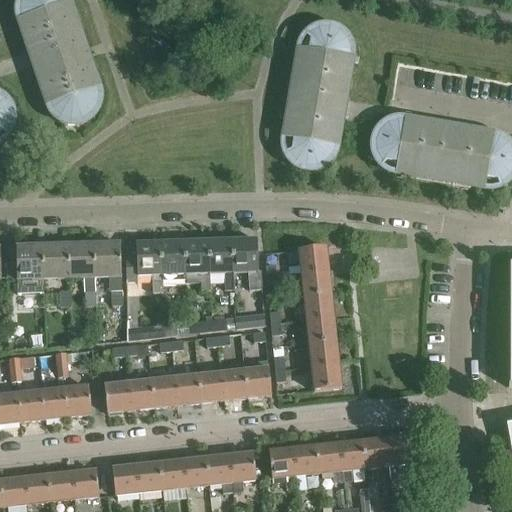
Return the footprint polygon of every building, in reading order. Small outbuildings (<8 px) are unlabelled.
[(16,9),(15,13),(15,18),(16,23),(21,21),(31,51),(36,66),(50,108),(46,109),(48,114),(50,117),(53,121),(57,123),(61,125),(66,127),(70,127),(75,127),(79,126),(83,124),(87,122),(91,119),(94,115),(96,111),(97,107),(98,102),(98,97),(97,93),(86,61),(82,51),(68,10),(62,12),(57,0),(19,0),(17,4),(16,9)] [(301,56),(287,137),(294,139),(291,154),(287,155),(289,160),(292,163),(295,167),(299,169),(303,171),(308,173),(312,173),(317,173),(321,172),(326,170),(329,167),(333,164),(336,160),(338,156),(339,151),(334,150),(339,123),(342,101),(349,60),(354,61),(355,57),(354,52),(353,48),(352,44),(349,40),(346,37),(343,34),(339,32),(335,31),(331,30),(326,30),(322,30),(318,32),(314,34),(310,36),(307,40),(310,42),(308,58),(301,56)] [(0,134),(3,134),(6,137),(8,133),(10,129),(12,125),(13,121),(12,116),(12,112),(10,108),(8,104),(5,101),(2,98),(0,96),(0,134)] [(373,142),(373,147),(374,152),(375,156),(377,160),(380,164),(383,167),(385,164),(401,167),(400,174),(481,188),(482,181),(497,183),(499,187),(503,185),(507,183),(510,180),(511,176),(511,147),(510,145),(507,142),(503,139),(499,137),(495,136),(494,141),(403,125),(404,120),(400,120),(395,120),(390,122),(386,124),(382,126),(379,130),(377,134),(375,138),(373,142)] [(257,243),(232,244),(233,278),(248,277),(249,294),(262,293),(261,276),(258,276),(257,243)] [(232,244),(208,245),(209,279),(210,279),(224,278),(224,294),(234,293),(233,278),(232,244)] [(184,245),(160,246),(161,280),(162,280),(185,279),(184,245)] [(208,245),(184,245),(185,279),(186,287),(200,286),(201,294),(210,294),(210,279),(209,279),(208,245)] [(136,260),(126,260),(126,286),(138,286),(139,281),(152,281),(152,297),(163,297),(162,280),(161,280),(160,246),(136,247),(136,260)] [(120,247),(94,248),(95,283),(96,283),(109,282),(109,295),(110,295),(111,309),(122,309),(122,294),(121,282),(120,247)] [(94,248),(68,249),(69,284),(84,283),(84,295),(96,294),(96,283),(95,283),(94,248)] [(43,249),(16,250),(16,265),(17,283),(17,285),(44,284),(43,249)] [(68,249),(43,249),(44,284),(69,284),(68,249)] [(325,251),(297,253),(297,254),(300,278),(328,275),(325,251)] [(16,265),(7,266),(8,284),(17,283),(16,265)] [(266,269),(266,270),(267,281),(276,280),(275,269),(266,269)] [(328,275),(300,278),(302,301),(331,298),(328,275)] [(276,280),(267,281),(268,293),(277,292),(276,280)] [(96,294),(84,295),(85,310),(97,310),(96,294)] [(70,295),(59,296),(59,311),(71,311),(70,295)] [(331,298),(302,301),(305,324),(333,321),(331,298)] [(279,315),(270,316),(271,328),(280,327),(279,315)] [(235,320),(234,320),(236,333),(265,330),(264,317),(235,320)] [(234,320),(211,323),(212,335),(235,333),(236,333),(234,320)] [(333,321),(305,324),(307,347),(336,344),(333,321)] [(211,323),(187,326),(188,338),(212,335),(211,323)] [(85,327),(73,328),(73,346),(85,346),(85,327)] [(177,327),(163,328),(164,341),(179,340),(177,327)] [(280,327),(271,328),(272,339),(281,338),(280,327)] [(163,328),(127,332),(127,345),(164,341),(163,328)] [(265,334),(252,335),(254,347),(266,346),(265,334)] [(229,338),(217,339),(218,351),(231,350),(229,338)] [(217,339),(205,341),(207,352),(218,351),(217,339)] [(183,343),(170,344),(172,356),(184,355),(183,343)] [(170,344),(158,346),(160,357),(172,356),(170,344)] [(336,344),(307,347),(310,370),(338,367),(336,344)] [(136,348),(124,349),(125,361),(138,360),(136,348)] [(124,349),(112,351),(113,362),(125,361),(124,349)] [(283,351),(273,351),(274,363),(284,362),(283,351)] [(78,355),(66,357),(67,365),(79,363),(78,355)] [(60,358),(55,358),(56,369),(68,368),(67,365),(66,357),(60,358)] [(19,362),(8,363),(9,374),(20,373),(19,362)] [(284,362),(274,363),(275,374),(285,373),(284,362)] [(257,372),(244,374),(247,402),(271,399),(268,371),(268,363),(256,365),(257,372)] [(338,367),(310,370),(313,395),(341,391),(338,367)] [(68,368),(56,369),(57,381),(63,380),(69,380),(68,368)] [(20,373),(9,374),(11,386),(16,385),(22,385),(20,373)] [(285,373),(275,374),(276,386),(286,385),(285,373)] [(244,374),(221,376),(224,404),(247,402),(244,374)] [(221,376),(198,379),(201,407),(224,404),(221,376)] [(198,379),(175,381),(178,409),(201,407),(198,379)] [(175,381),(151,384),(154,412),(178,409),(175,381)] [(151,384),(128,386),(131,414),(154,412),(151,384)] [(128,386),(104,389),(107,417),(131,414),(128,386)] [(88,389),(64,392),(67,420),(91,418),(88,389)] [(64,392),(41,394),(44,423),(67,420),(64,392)] [(41,394),(17,397),(21,425),(44,423),(41,394)] [(17,397),(0,398),(0,427),(21,425),(17,397)] [(410,440),(386,443),(389,471),(390,483),(401,482),(400,469),(413,468),(410,440)] [(374,444),(363,445),(366,473),(377,472),(389,471),(386,443),(374,444)] [(361,445),(340,447),(342,476),(343,485),(344,485),(353,484),(352,475),(364,473),(366,473),(363,445),(361,445)] [(340,447),(315,450),(318,478),(333,477),(342,476),(340,447)] [(305,451),(293,452),(296,481),(306,480),(308,479),(318,478),(315,450),(305,451)] [(293,452),(269,455),(271,469),(272,483),(273,488),(287,486),(288,493),(297,492),(297,490),(296,481),(293,452)] [(253,457),(229,460),(232,487),(233,496),(243,494),(242,486),(256,485),(255,471),(253,457)] [(229,460),(206,462),(209,490),(222,489),(223,497),(233,496),(232,487),(229,460)] [(206,462),(183,465),(186,493),(196,491),(209,490),(206,462)] [(183,465),(159,467),(162,495),(175,494),(186,493),(183,465)] [(159,467),(136,469),(139,498),(162,495),(159,467)] [(136,469),(112,472),(115,498),(115,500),(139,498),(136,469)] [(96,474),(72,476),(75,504),(100,501),(99,499),(96,474)] [(72,476),(48,479),(51,506),(75,504),(72,476)] [(48,479),(24,482),(27,509),(51,506),(48,479)] [(24,482),(1,484),(4,511),(27,509),(24,482)] [(370,511),(368,491),(360,491),(361,511),(370,511)]
